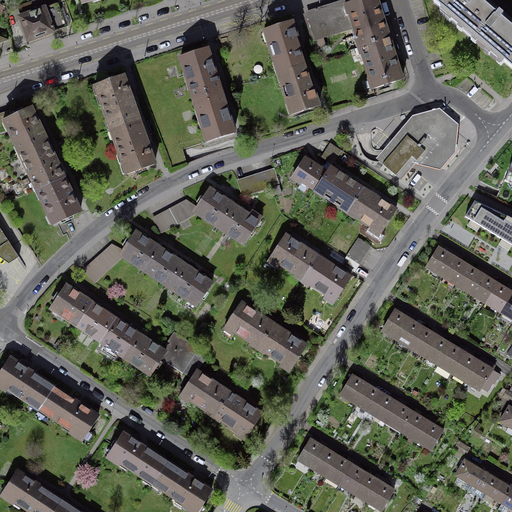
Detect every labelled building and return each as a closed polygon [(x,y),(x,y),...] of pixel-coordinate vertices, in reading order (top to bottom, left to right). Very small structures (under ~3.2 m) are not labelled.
[(44,9),(40,0),(38,0),(18,7),(22,17),(20,17),(29,40),(47,33),(66,26),(58,4),(44,9)] [(315,38),(316,38),(319,49),(326,47),(323,36),(354,26),(360,47),(389,38),(384,23),(385,22),(384,19),(383,17),(382,17),(376,0),(362,0),(347,5),(309,17),(315,38)] [(438,0),(435,4),(511,70),(511,30),(501,21),(503,19),(498,15),(497,17),(489,10),(476,0),(438,0)] [(292,23),(265,31),(275,63),(276,62),(279,73),(303,65),(297,44),(295,38),(296,37),(292,23)] [(394,53),(389,38),(360,47),(373,88),(402,79),(395,59),(396,59),(395,56),(394,53)] [(192,89),(191,90),(194,100),(221,91),(214,71),(208,50),(181,58),(185,72),(186,71),(192,89)] [(303,65),(279,73),(283,83),(281,84),(291,115),(318,106),(314,92),(312,92),(310,86),(303,65)] [(96,86),(111,130),(139,121),(131,99),(123,76),(96,86)] [(204,128),(203,128),(207,142),(234,133),(227,112),(221,91),(194,100),(197,110),(199,110),(204,128)] [(16,146),(17,146),(22,155),(47,143),(39,125),(31,108),(12,117),(4,121),(9,131),(16,146)] [(12,117),(10,113),(0,115),(0,134),(9,131),(4,121),(12,117)] [(111,130),(127,174),(154,165),(147,143),(139,121),(111,130)] [(433,128),(409,134),(383,165),(396,176),(412,157),(417,161),(425,152),(428,154),(443,136),(433,128)] [(47,143),(22,155),(25,162),(24,163),(33,183),(34,182),(38,190),(64,178),(55,160),(47,143)] [(342,151),(331,143),(322,157),(332,164),(330,167),(331,167),(342,151)] [(316,190),(317,188),(331,167),(330,167),(327,172),(305,158),(299,168),(292,178),(301,183),(298,187),(305,192),(309,186),(316,190)] [(363,189),(331,167),(317,188),(325,193),(323,195),(340,206),(342,204),(350,209),(363,189)] [(274,170),(267,172),(272,187),(279,185),(274,170)] [(267,172),(238,181),(243,196),(272,187),(267,172)] [(72,195),(64,178),(38,190),(42,199),(41,199),(49,215),(50,215),(54,224),(80,212),(72,195)] [(153,219),(161,232),(197,213),(221,229),(236,207),(223,198),(210,189),(197,208),(187,201),(153,219)] [(396,210),(363,189),(350,209),(357,214),(355,216),(381,233),(396,210)] [(508,216),(475,201),(465,217),(511,245),(511,224),(505,220),(508,216)] [(243,211),(236,207),(221,229),(243,244),(261,218),(252,212),(250,216),(243,211)] [(0,256),(9,263),(19,257),(0,227),(0,256)] [(84,271),(94,282),(123,256),(147,272),(162,250),(149,241),(135,232),(123,250),(113,245),(84,271)] [(302,245),(286,235),(270,258),(295,274),(297,272),(304,277),(318,256),(302,245)] [(371,246),(358,238),(346,256),(359,264),(371,246)] [(443,274),(456,253),(453,251),(451,253),(450,255),(438,248),(428,265),(443,274)] [(174,258),(162,250),(147,272),(170,288),(185,265),(174,258)] [(459,255),(456,253),(443,274),(457,283),(468,266),(457,259),(458,257),(459,255)] [(334,267),(318,256),(304,277),(312,282),(310,284),(335,300),(350,277),(334,267)] [(359,265),(347,257),(342,264),(354,272),(359,265)] [(198,274),(185,265),(170,288),(196,305),(211,283),(198,274)] [(457,283),(472,292),(485,270),(482,268),(481,270),(479,272),(468,266),(457,283)] [(485,270),(472,292),(487,301),(497,283),(486,276),(487,274),(488,272),(485,270)] [(501,310),(511,292),(511,286),(510,288),(509,290),(497,283),(487,301),(501,310)] [(79,294),(66,286),(51,308),(77,326),(92,303),(79,294)] [(511,292),(501,310),(511,316),(511,292)] [(104,311),(92,303),(77,326),(101,341),(116,319),(104,311)] [(257,313),(241,303),(226,326),(251,342),(252,340),(260,345),(274,324),(257,313)] [(398,337),(411,315),(408,313),(407,315),(406,317),(395,310),(383,329),(398,337)] [(414,317),(411,315),(398,337),(412,346),(423,327),(412,321),(413,319),(414,317)] [(127,327),(116,319),(101,341),(106,345),(102,351),(114,359),(118,353),(124,357),(139,334),(127,327)] [(290,335),(274,324),(260,345),(267,350),(266,352),(291,368),(306,345),(290,335)] [(412,346),(425,354),(439,332),(436,330),(435,332),(434,334),(423,327),(412,346)] [(162,350),(165,352),(161,358),(176,368),(192,378),(197,371),(206,359),(196,353),(200,348),(174,332),(162,350)] [(439,332),(425,354),(439,363),(451,344),(439,338),(441,335),(442,333),(439,332)] [(152,343),(139,334),(124,357),(150,375),(161,358),(165,352),(162,350),(152,343)] [(453,371),(467,349),(464,347),(463,349),(462,351),(451,344),(439,363),(453,371)] [(467,349),(453,371),(467,380),(478,361),(467,354),(469,352),(470,350),(467,349)] [(32,373),(10,358),(0,373),(0,385),(6,390),(8,388),(39,409),(54,387),(32,373)] [(482,364),(478,361),(467,380),(487,391),(493,382),(494,383),(500,374),(493,370),(495,366),(489,362),(486,366),(482,364)] [(197,371),(192,378),(181,394),(206,410),(208,408),(215,413),(229,392),(213,381),(197,371)] [(357,402),(370,380),(366,378),(365,380),(364,382),(352,375),(341,393),(357,402)] [(374,382),(370,380),(357,402),(372,411),(383,394),(371,387),(372,385),(374,382)] [(76,401),(54,387),(39,409),(71,430),(70,432),(82,440),(98,416),(76,401)] [(245,403),(229,392),(215,413),(223,418),(221,420),(246,436),(261,413),(245,403)] [(372,411),(387,420),(400,399),(396,396),(395,398),(394,401),(383,394),(372,411)] [(400,399),(387,420),(402,429),(413,412),(401,405),(402,403),(403,401),(400,399)] [(511,408),(509,407),(501,421),(511,428),(511,408)] [(417,438),(430,417),(426,415),(425,417),(424,419),(413,412),(402,429),(417,438)] [(430,417),(417,438),(433,448),(443,430),(431,423),(432,421),(434,419),(430,417)] [(121,462),(153,483),(167,461),(145,447),(123,432),(107,457),(120,465),(121,462)] [(313,466),(327,443),(324,442),(323,444),(321,446),(310,439),(299,457),(313,466)] [(455,448),(466,455),(468,451),(470,448),(459,442),(455,448)] [(330,445),(327,443),(313,466),(327,474),(338,456),(327,449),(329,447),(330,445)] [(327,474),(341,483),(355,460),(352,458),(350,460),(349,463),(338,456),(327,474)] [(355,460),(341,483),(355,491),(366,473),(355,466),(356,464),(357,462),(355,460)] [(189,476),(167,461),(153,483),(185,504),(183,506),(191,511),(196,511),(211,490),(189,476)] [(456,476),(472,485),(480,470),(475,467),(465,461),(456,476)] [(472,485),(487,494),(496,479),(486,474),(480,470),(472,485)] [(39,485),(17,471),(1,495),(13,503),(15,501),(31,511),(53,511),(61,500),(39,485)] [(369,500),(382,477),(379,475),(378,477),(377,479),(366,473),(355,491),(369,500)] [(382,477),(369,500),(383,508),(394,490),(383,483),(384,481),(385,479),(382,477)] [(487,494),(502,503),(511,488),(502,483),(496,479),(487,494)] [(502,503),(511,508),(511,489),(511,488),(502,503)] [(79,511),(61,500),(53,511),(79,511)]
